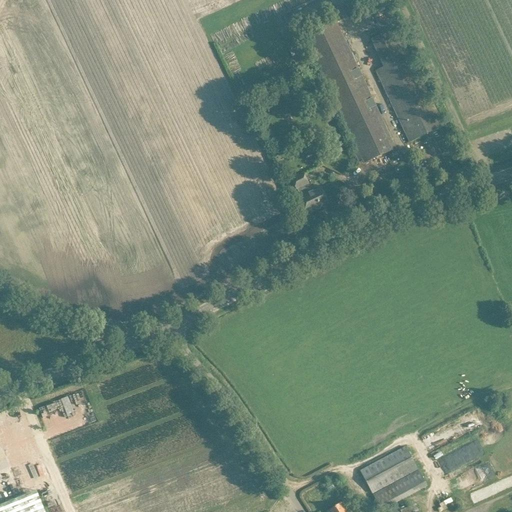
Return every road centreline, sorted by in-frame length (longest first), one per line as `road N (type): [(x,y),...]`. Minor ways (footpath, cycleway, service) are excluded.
road 1 (tertiary): [(171,326),(392,215),(511,173)]
road 2 (unclassified): [(304,511),(171,326)]
road 3 (tertiary): [(171,326),(0,394)]
road 4 (track): [(0,276),(139,339)]
